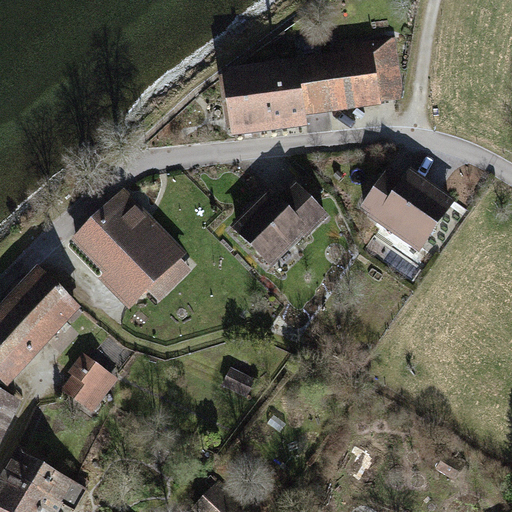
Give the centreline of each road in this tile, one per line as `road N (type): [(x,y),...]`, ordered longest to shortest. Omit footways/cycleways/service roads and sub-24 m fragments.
road 1 (residential): [(511,173),(415,137),(137,166),(0,291)]
road 2 (track): [(436,0),(415,137)]
